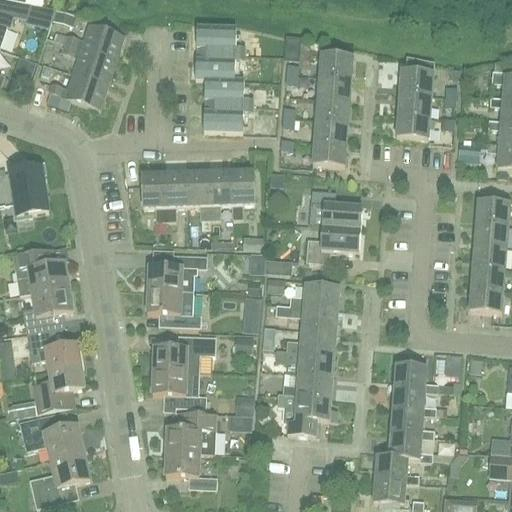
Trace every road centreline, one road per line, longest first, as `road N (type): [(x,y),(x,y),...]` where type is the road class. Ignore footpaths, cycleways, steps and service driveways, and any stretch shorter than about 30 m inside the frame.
road 1 (residential): [(136,511),(74,155),(62,142)]
road 2 (residential): [(511,350),(413,341),(426,182)]
